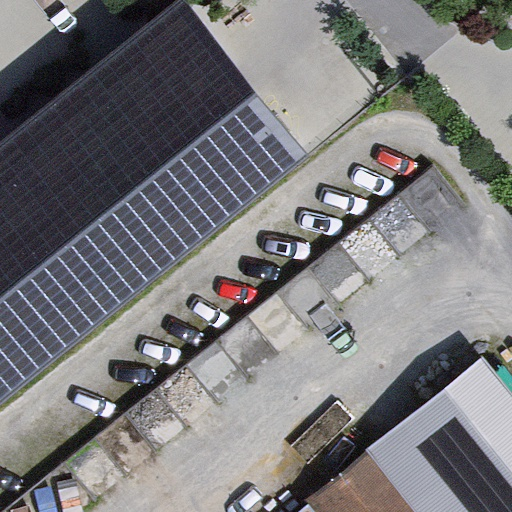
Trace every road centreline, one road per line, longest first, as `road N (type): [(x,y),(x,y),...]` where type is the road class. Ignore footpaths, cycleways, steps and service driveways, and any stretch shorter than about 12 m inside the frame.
road 1 (track): [(511,285),(247,454),(176,511)]
road 2 (track): [(511,142),(407,0)]
